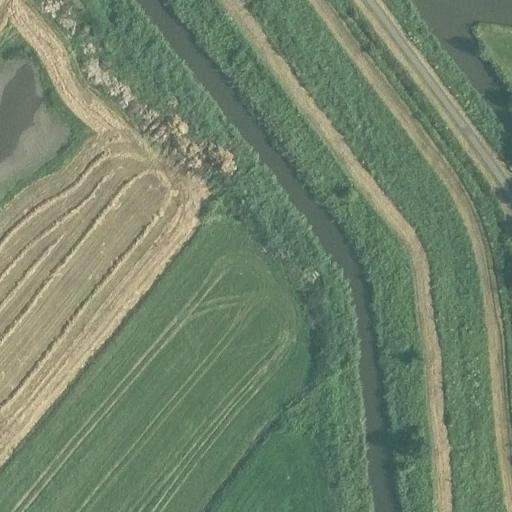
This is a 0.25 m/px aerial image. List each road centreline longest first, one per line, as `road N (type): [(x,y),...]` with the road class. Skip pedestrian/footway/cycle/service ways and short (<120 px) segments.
road 1 (unknown): [(439,511),(415,266),(221,0)]
road 2 (track): [(511,477),(483,238),(407,111),(321,0)]
